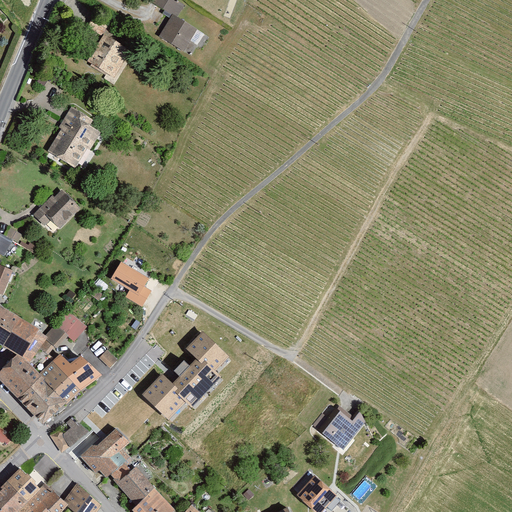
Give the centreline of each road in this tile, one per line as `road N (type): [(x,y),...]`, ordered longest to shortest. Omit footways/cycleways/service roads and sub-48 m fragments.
road 1 (unclassified): [(171,290),(213,229),(383,79),(427,0)]
road 2 (unclassified): [(350,406),(291,359),(171,290)]
road 3 (unclassified): [(42,437),(113,375),(171,290)]
road 4 (secondary): [(0,116),(48,0)]
